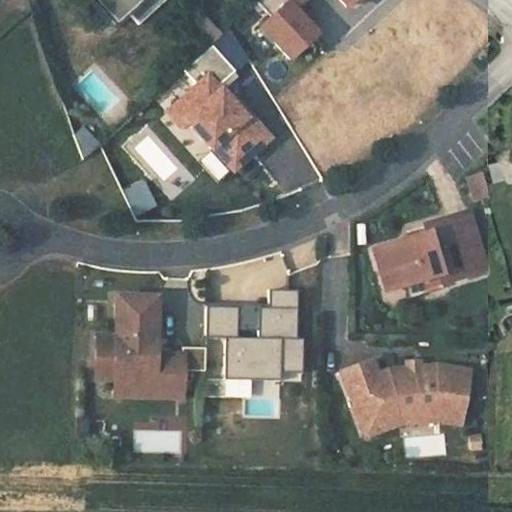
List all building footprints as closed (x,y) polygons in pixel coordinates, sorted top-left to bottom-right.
[(163,0),(88,0),(112,26),(125,15),(136,26),(163,0)] [(335,0),(332,0),(306,24),(347,68),(375,44),(335,0)] [(210,15),(198,21),(209,43),(221,37),(210,15)] [(275,138),(229,86),(241,75),(214,45),(181,74),(192,87),(165,110),(205,156),(201,159),(223,183),(275,138)] [(91,127),(74,132),(80,155),(97,151),(91,127)] [(474,202),(491,197),(482,172),(466,177),(474,202)] [(125,188),(131,214),(156,208),(150,182),(125,188)] [(486,269),(468,209),(423,222),(426,232),(427,235),(407,241),(406,238),(370,249),(383,292),(409,284),(421,281),(419,276),(438,271),(441,283),(486,269)] [(426,232),(406,238),(407,241),(427,235),(426,232)] [(421,281),(409,284),(411,291),(441,283),(438,271),(419,276),(421,281)] [(301,377),(302,290),(270,290),(270,305),(211,305),(211,397),(242,397),(242,418),(280,418),(280,377),(301,377)] [(152,298),(113,297),(112,337),(93,337),(93,374),(111,374),(111,380),(129,380),(138,390),(178,391),(178,372),(179,356),(147,355),(147,347),(151,347),(152,298)] [(179,356),(178,372),(201,372),(202,349),(179,348),(179,356)] [(369,360),(339,371),(357,423),(394,411),(430,410),(457,415),(465,374),(433,368),(384,371),(373,375),(369,360)] [(129,380),(111,380),(111,396),(178,398),(178,391),(138,390),(129,380)] [(394,411),(357,423),(361,436),(395,424),(432,423),(455,427),(457,415),(430,410),(394,411)] [(411,427),(413,456),(440,454),(438,425),(411,427)]
